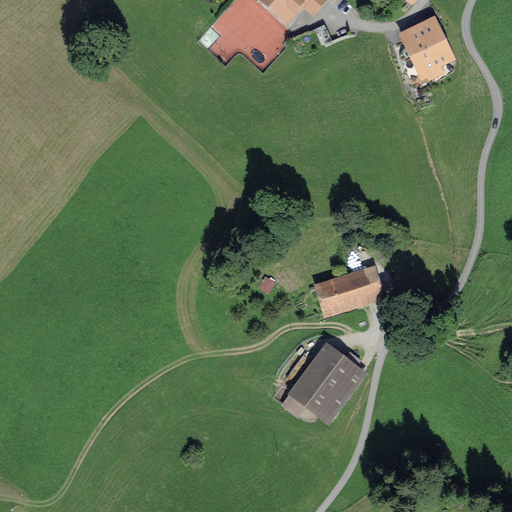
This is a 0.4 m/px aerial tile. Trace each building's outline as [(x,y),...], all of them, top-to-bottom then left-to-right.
[(266,0),(287,18),(303,0),(266,0)] [(451,59),(441,39),(439,39),(438,36),(443,34),(437,21),(416,31),(418,34),(408,39),(424,72),(426,71),(430,78),(441,73),(437,65),(451,59)] [(300,58),(330,43),(324,29),(309,36),(308,34),(292,41),(300,58)] [(259,283),(270,289),(276,276),(265,271),(259,283)] [(355,303),(356,307),(381,299),(373,274),(321,291),(328,312),(355,303)] [(298,416),(307,404),(329,421),(363,377),(329,351),(286,408),(298,416)] [(355,368),(357,366),(358,362),(355,360),(351,360),(349,364),(350,366),(352,368),(355,368)]
